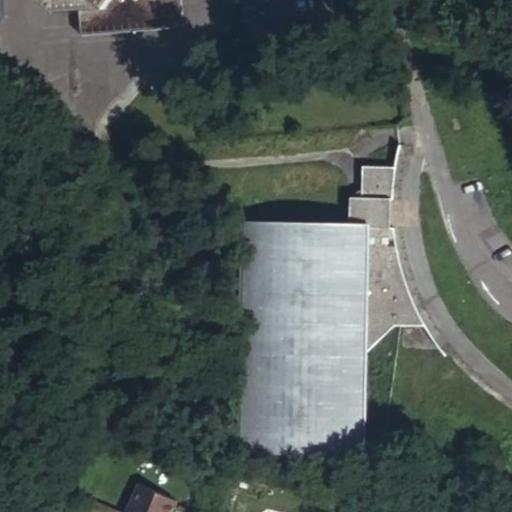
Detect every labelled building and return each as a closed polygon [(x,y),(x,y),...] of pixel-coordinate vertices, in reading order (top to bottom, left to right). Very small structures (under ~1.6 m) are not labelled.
[(44,0),(58,12),(80,10),(82,38),(187,29),(184,0),(44,0)] [(356,168),(355,199),(381,200),(385,200),(388,170),(356,168)] [(343,198),(342,230),(357,230),(380,231),(381,200),(355,199),(343,198)] [(357,230),(342,230),(242,228),(236,452),(352,454),(354,359),(354,358),(357,230)] [(380,231),(357,230),(354,358),(354,359),(389,327),(419,328),(408,304),(403,291),(398,281),(389,247),(387,238),(387,231),(380,231)] [(170,511),(137,495),(129,511),(170,511)]
